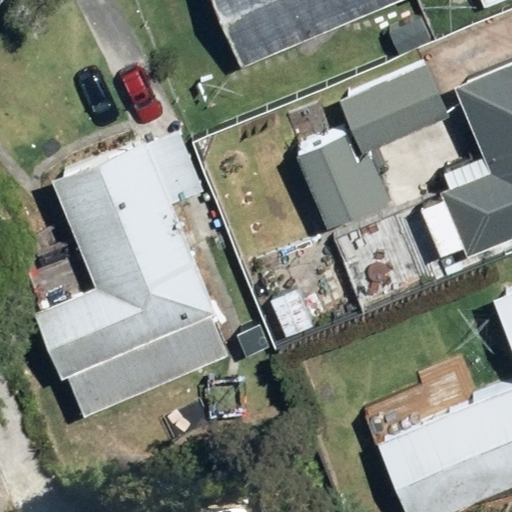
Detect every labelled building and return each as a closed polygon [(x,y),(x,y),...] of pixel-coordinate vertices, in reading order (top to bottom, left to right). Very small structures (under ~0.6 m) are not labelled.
[(234,0),(254,51),(384,0),(234,0)] [(462,103),(440,45),(345,80),(359,115),(300,137),(328,214),(402,186),(382,133),(462,103)] [(511,47),(468,64),(502,154),(458,171),(482,236),(511,224),(511,47)] [(96,394),(238,342),(158,124),(72,156),(113,268),(57,289),(96,394)] [(511,275),(509,277),(511,284),(511,375),(390,422),(424,511),(511,478),(511,275)]
